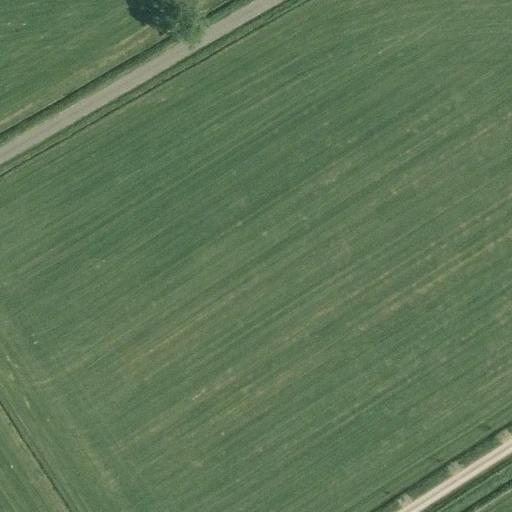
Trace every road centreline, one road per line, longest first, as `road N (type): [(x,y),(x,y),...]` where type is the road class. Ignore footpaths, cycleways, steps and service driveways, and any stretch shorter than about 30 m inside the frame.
road 1 (unclassified): [(0,153),(269,0)]
road 2 (track): [(407,511),(511,445)]
